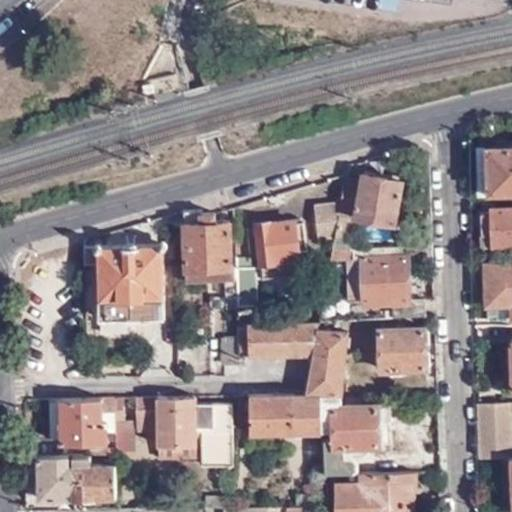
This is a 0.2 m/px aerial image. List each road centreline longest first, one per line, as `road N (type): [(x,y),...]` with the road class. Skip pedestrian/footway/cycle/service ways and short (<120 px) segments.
road 1 (residential): [(443,119),(456,511)]
road 2 (residential): [(264,376),(18,393)]
road 3 (residential): [(220,178),(443,119)]
road 4 (residential): [(0,242),(220,178)]
road 5 (residential): [(220,178),(186,49),(186,0)]
